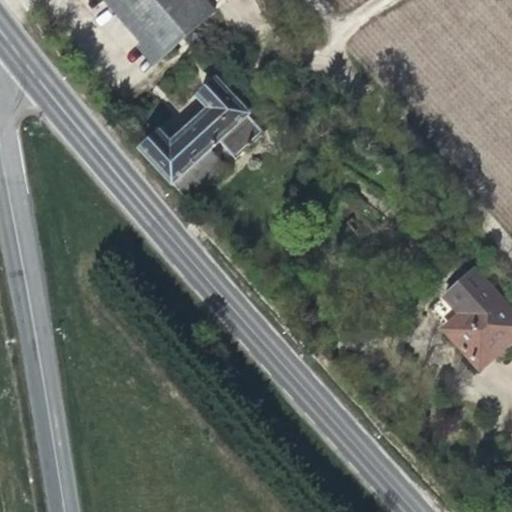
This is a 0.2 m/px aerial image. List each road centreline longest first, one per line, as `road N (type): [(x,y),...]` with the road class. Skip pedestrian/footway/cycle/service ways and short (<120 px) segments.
road 1 (secondary): [(0,29),(203,277),(414,511)]
road 2 (tertiary): [(64,511),(0,147)]
